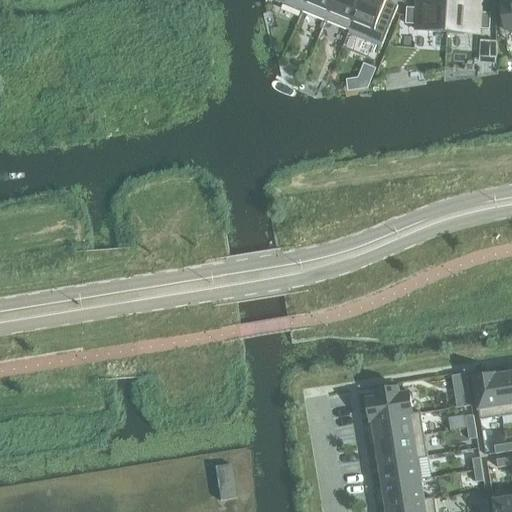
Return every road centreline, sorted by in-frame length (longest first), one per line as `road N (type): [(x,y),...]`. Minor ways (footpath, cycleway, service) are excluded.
road 1 (tertiary): [(0,328),(297,280),(467,218),(511,211)]
road 2 (tertiary): [(511,190),(460,199),(297,257),(0,305)]
road 3 (residential): [(318,392),(335,511)]
